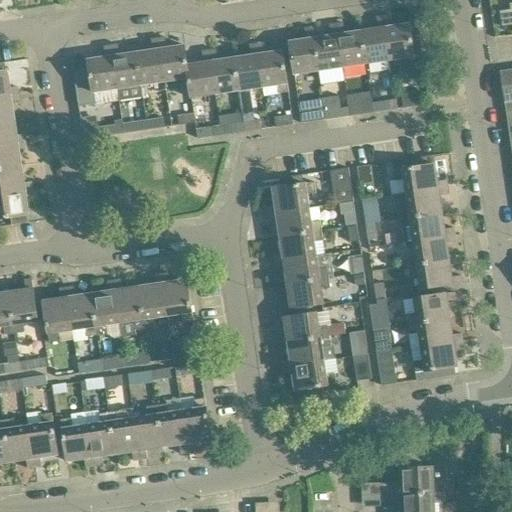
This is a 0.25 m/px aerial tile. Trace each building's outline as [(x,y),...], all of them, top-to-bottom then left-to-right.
[(511,17),(511,9),(500,11),(502,27),(511,25),(511,17)] [(400,76),(417,74),(410,24),(392,26),(391,16),(384,17),(390,60),(398,59),(400,76)] [(366,63),(390,60),(384,17),(377,18),(378,29),(361,31),(366,63)] [(366,63),(361,31),(345,33),(343,23),(336,24),(343,67),(366,63)] [(319,71),(343,67),(336,24),(329,25),(331,36),(315,38),(313,27),(312,27),(319,71)] [(294,74),(319,71),(312,27),(305,29),(306,39),(290,42),(292,62),(294,74)] [(192,98),(184,45),(167,48),(165,37),(158,38),(165,81),(188,78),(191,98),(192,98)] [(141,85),(165,81),(158,38),(151,39),(153,50),(136,52),(141,85)] [(288,83),(283,51),(265,53),(264,43),(257,44),(263,87),(288,83)] [(141,85),(136,52),(120,55),(118,44),(111,45),(118,88),(141,85)] [(239,91),(263,87),(257,44),(250,45),(251,56),(234,58),(239,91)] [(119,99),(118,88),(111,45),(104,47),(106,57),(88,60),(90,72),(75,75),(79,105),(119,99)] [(216,94),(209,51),(202,52),(203,63),(188,65),(185,45),(184,45),(192,98),(216,94)] [(239,91),(234,58),(218,60),(216,50),(209,51),(216,94),(239,91)] [(511,69),(500,71),(505,103),(511,101),(511,69)] [(0,95),(17,93),(16,87),(7,88),(4,70),(0,71),(0,95)] [(0,120),(12,118),(9,102),(18,100),(17,93),(0,95),(0,120)] [(404,107),(422,105),(421,96),(403,99),(404,107)] [(373,112),(390,110),(389,101),(372,103),(373,112)] [(343,117),(341,108),(340,102),(324,104),(326,119),(343,117)] [(357,115),(373,112),(372,103),(356,106),(357,115)] [(194,114),(193,114),(192,105),(177,108),(179,125),(196,122),(194,114)] [(299,107),(301,123),(313,121),(311,105),(299,107)] [(245,131),(244,123),(242,113),(229,115),(230,125),(220,126),(221,135),(245,131)] [(276,127),(293,124),(292,115),(275,118),(276,127)] [(0,144),(24,141),(23,134),(14,135),(12,118),(0,120),(0,144)] [(148,129),(165,127),(163,118),(146,121),(148,129)] [(245,131),(262,129),(260,120),(244,123),(245,131)] [(124,133),(148,129),(146,121),(123,124),(124,133)] [(100,136),(124,133),(123,124),(99,128),(100,136)] [(198,138),(221,135),(220,126),(196,130),(198,138)] [(0,168),(19,166),(16,149),(25,148),(24,141),(0,144),(0,168)] [(360,180),(374,179),(373,164),(359,164),(360,180)] [(407,193),(448,187),(447,180),(438,182),(435,164),(394,170),(396,181),(390,182),(392,195),(407,193)] [(0,193),(31,189),(30,181),(21,183),(19,166),(0,168),(0,193)] [(331,173),(331,174),(335,204),(345,202),(354,201),(350,177),(349,167),(330,170),(331,173)] [(303,176),(284,178),(284,179),(285,186),(304,184),(303,176)] [(307,194),(316,193),(315,182),(304,184),(285,186),(273,188),(275,205),(267,207),(268,214),(309,208),(307,194)] [(401,218),(442,212),(440,196),(449,194),(448,187),(407,193),(409,207),(400,208),(401,218)] [(0,218),(26,214),(23,197),(32,196),(31,189),(0,193),(0,218)] [(365,199),(366,219),(381,218),(380,198),(365,199)] [(280,236),(322,230),(320,220),(311,222),(309,208),(268,214),(269,221),(278,220),(280,236)] [(355,210),(345,212),(347,226),(357,225),(355,210)] [(413,241),(455,235),(454,228),(445,229),(442,212),(401,218),(403,228),(405,241),(413,240),(413,241)] [(368,241),(377,240),(375,223),(366,224),(368,241)] [(348,229),(350,239),(358,238),(356,227),(348,229)] [(275,261),(316,255),(314,242),(323,240),(322,230),(280,236),(283,253),(274,254),(275,261)] [(408,266),(450,260),(447,243),(456,242),(455,235),(413,241),(415,254),(407,256),(408,266)] [(381,254),(370,256),(372,268),(383,266),(381,254)] [(287,284),(329,277),(327,268),(319,269),(316,255),(275,261),(276,269),(285,267),(287,284)] [(356,274),(364,273),(362,255),(353,257),(356,274)] [(420,289),(442,285),(462,283),(461,275),(452,276),(450,260),(408,266),(409,276),(418,274),(420,289)] [(193,321),(187,279),(170,282),(168,273),(161,274),(168,316),(181,314),(183,323),(193,321)] [(154,318),(168,316),(161,274),(154,275),(156,284),(139,287),(145,328),(155,327),(154,318)] [(282,310),(302,307),(324,303),(322,289),(331,288),(329,277),(287,284),(290,301),(281,302),(282,310)] [(38,321),(35,299),(32,279),(24,280),(26,289),(9,292),(15,334),(25,332),(24,323),(38,321)] [(145,328),(139,287),(122,289),(121,280),(114,281),(120,323),(121,323),(123,335),(136,333),(135,330),(145,328)] [(106,325),(120,323),(114,281),(107,282),(108,291),(92,294),(98,335),(108,334),(106,325)] [(375,283),(377,299),(385,298),(384,282),(375,283)] [(98,335),(92,294),(75,296),(73,287),(66,288),(74,339),(75,339),(74,330),(87,328),(88,337),(98,335)] [(61,341),(74,339),(66,288),(59,289),(61,298),(43,301),(50,342),(61,341)] [(15,334),(9,292),(0,293),(0,326),(4,326),(5,335),(15,334)] [(408,324),(450,318),(448,301),(457,300),(455,292),(414,298),(416,313),(407,314),(408,324)] [(373,329),(381,328),(378,304),(370,305),(373,329)] [(354,322),(328,326),(319,327),(317,313),(295,316),(275,319),(276,326),(285,325),(288,342),(329,336),(329,335),(356,331),(354,322)] [(409,348),(463,340),(462,333),(453,335),(450,318),(408,324),(410,334),(419,333),(421,346),(409,348)] [(392,351),(389,327),(373,329),(377,353),(392,351)] [(368,354),(367,348),(365,330),(349,333),(353,357),(368,354)] [(335,345),(331,346),(329,336),(288,342),(290,359),(281,360),(282,367),(337,359),(335,345)] [(196,338),(172,342),(174,358),(174,359),(199,355),(196,338)] [(411,362),(414,362),(416,372),(457,366),(455,349),(464,347),(463,340),(409,348),(411,362)] [(377,353),(381,378),(396,375),(392,351),(377,353)] [(355,381),(372,379),(368,354),(353,357),(351,357),(355,381)] [(0,373),(20,370),(19,362),(18,355),(10,356),(11,363),(0,364),(0,373)] [(101,359),(103,369),(127,366),(125,355),(101,359)] [(19,362),(20,370),(48,366),(47,358),(19,362)] [(86,372),(103,369),(101,359),(85,361),(86,372)] [(326,375),(324,362),(338,360),(337,359),(282,367),(284,374),(292,373),(295,390),(337,384),(335,373),(326,375)] [(200,372),(199,363),(176,367),(177,375),(200,372)] [(171,377),(170,368),(153,370),(154,379),(171,377)] [(22,379),(23,388),(48,384),(46,375),(22,379)] [(104,377),(105,388),(123,386),(121,375),(104,377)] [(87,390),(105,388),(104,377),(86,379),(87,390)] [(0,391),(23,388),(22,379),(0,381),(0,391)] [(55,394),(67,392),(66,382),(53,384),(55,394)] [(194,443),(211,440),(205,398),(194,400),(196,409),(182,411),(188,452),(195,451),(194,443)] [(188,452),(182,411),(168,413),(167,404),(157,405),(163,447),(180,444),(181,453),(188,452)] [(146,450),(163,447),(157,405),(147,407),(148,416),(134,418),(141,459),(148,458),(146,450)] [(52,413),(41,414),(41,411),(27,413),(35,467),(42,466),(41,457),(58,455),(55,435),(52,413)] [(141,459),(134,418),(121,420),(119,411),(109,412),(115,454),(132,451),(134,460),(141,459)] [(99,456),(115,454),(109,412),(99,414),(101,423),(87,425),(93,466),(100,466),(99,456)] [(28,468),(35,467),(27,413),(29,426),(15,428),(14,419),(4,420),(10,462),(27,459),(28,468)] [(93,466),(87,425),(73,427),(72,418),(61,419),(64,441),(67,461),(84,459),(86,467),(93,466)] [(0,463),(10,462),(4,420),(0,420),(0,463)] [(455,478),(448,479),(448,466),(400,468),(401,494),(395,494),(395,482),(384,483),(384,494),(445,492),(455,492),(455,478)] [(476,491),(488,491),(487,472),(475,472),(476,491)] [(488,511),(488,507),(488,491),(476,491),(476,507),(476,511),(488,511)] [(436,511),(436,500),(446,500),(445,492),(384,494),(385,506),(401,505),(401,511),(436,511)]
